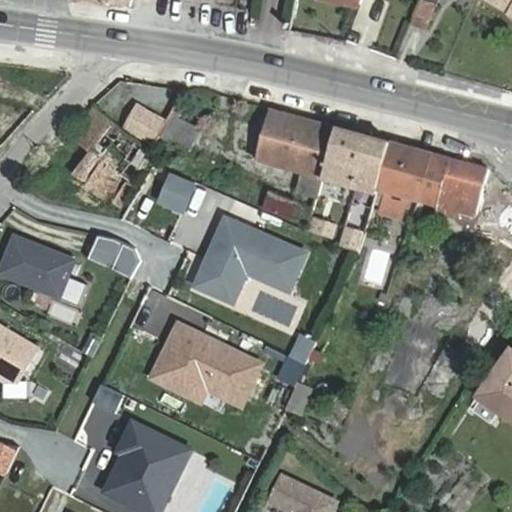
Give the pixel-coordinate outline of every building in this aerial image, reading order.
[(336,0),(362,9),(365,0),(336,0)] [(425,0),(422,0),(412,27),(425,32),(437,5),(425,0)] [(511,0),(490,0),(510,12),(511,12),(511,0)] [(167,118),(138,101),(123,126),(153,143),(167,118)] [(188,105),(179,101),(173,112),(182,117),(188,105)] [(76,174),(124,210),(154,153),(98,107),(75,138),(91,152),(76,174)] [(370,228),(379,194),(380,190),(392,142),(339,128),(272,110),(257,160),(358,188),(349,222),(370,228)] [(191,150),(201,130),(174,117),(165,136),(191,150)] [(392,142),(380,190),(386,192),(380,213),(405,220),(411,199),(421,202),(434,154),(392,142)] [(490,169),(434,154),(421,202),(438,206),(435,215),(458,221),(460,213),(477,217),(490,169)] [(182,211),(195,183),(172,173),(159,201),(182,211)] [(266,211),(291,221),(298,204),(272,194),(266,211)] [(228,220),(198,287),(235,304),(249,274),(273,284),(275,280),(294,288),(308,255),(228,220)] [(77,260),(16,236),(1,273),(62,298),(77,260)] [(511,245),(502,265),(511,269),(511,245)] [(0,374),(8,379),(23,380),(42,348),(0,322),(0,374)] [(264,365),(182,324),(166,356),(178,362),(167,383),(204,401),(210,388),(244,405),(264,365)] [(511,352),(481,396),(511,418),(511,352)] [(166,356),(155,377),(167,383),(178,362),(166,356)] [(300,382),(288,409),(302,416),(314,389),(300,382)] [(95,401),(118,412),(127,394),(104,383),(95,401)] [(191,446),(134,418),(120,446),(127,450),(115,474),(113,473),(107,486),(158,511),(168,491),(158,487),(171,461),(181,466),(191,446)] [(282,477),(271,502),(292,511),(330,511),(336,502),(282,477)]
